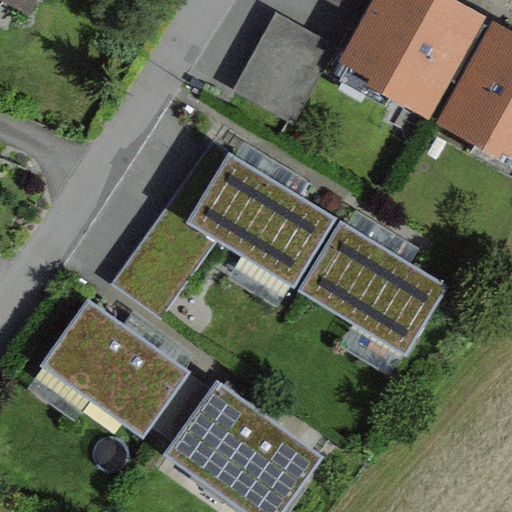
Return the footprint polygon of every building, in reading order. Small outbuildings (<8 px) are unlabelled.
[(0,0),(0,4),(36,22),(46,0),(0,0)] [(506,26),(458,0),(269,0),(227,76),(314,124),(331,92),(437,150),(506,26)] [(211,146),(116,284),(160,314),(211,238),(193,227),(236,159),(211,146)] [(341,225),(236,159),(193,227),(211,238),(298,293),(341,225)] [(404,358),(444,294),(342,232),(303,296),(404,358)] [(188,376),(87,307),(43,370),(145,440),(188,376)] [(243,511),(279,511),(316,460),(216,389),(167,458),(243,511)]
